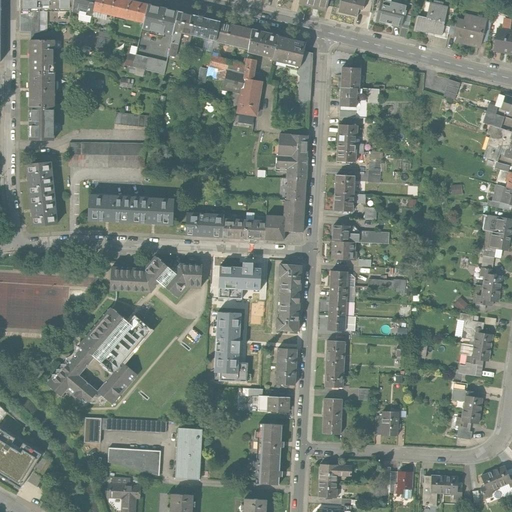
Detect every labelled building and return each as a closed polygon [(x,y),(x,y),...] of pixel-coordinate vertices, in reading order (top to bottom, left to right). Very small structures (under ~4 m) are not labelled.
[(73,0),(43,0),(44,7),(44,9),(59,9),(73,9),(73,0)] [(73,0),(73,9),(91,13),(92,10),(94,0),(73,0)] [(94,0),(92,10),(117,16),(121,0),(94,0)] [(147,4),(128,0),(121,0),(117,16),(143,22),(147,4)] [(299,0),(298,7),(325,13),(328,0),(299,0)] [(341,0),(338,13),(355,17),(357,11),(362,12),(364,0),(341,0)] [(372,0),(364,0),(362,12),(369,12),(372,0)] [(380,2),(375,25),(398,30),(402,16),(404,7),(380,2)] [(402,16),(410,18),(414,5),(405,3),(404,7),(402,16)] [(179,12),(147,4),(143,22),(140,31),(172,38),(174,31),(179,12)] [(416,20),(413,34),(426,37),(426,36),(440,38),(442,26),(446,8),(429,4),(425,22),(416,20)] [(48,11),(20,11),(19,32),(31,32),(31,41),(54,41),(54,31),(47,31),(48,11)] [(181,33),(191,36),(196,16),(179,12),(174,31),(181,33)] [(205,39),(215,42),(220,22),(196,16),(191,36),(205,39)] [(455,40),(454,45),(478,51),(485,21),(464,16),(463,23),(456,22),(456,24),(453,37),(452,40),(455,40)] [(229,24),(220,22),(215,42),(221,43),(249,50),(253,30),(246,29),(229,24)] [(447,36),(453,37),(456,24),(450,23),(449,27),(447,36)] [(446,40),(447,36),(449,27),(442,26),(440,38),(446,40)] [(493,52),(511,55),(511,31),(496,29),(493,52)] [(248,52),(274,58),(279,37),(253,30),(249,50),(248,52)] [(176,56),(181,33),(174,31),(172,38),(168,54),(176,56)] [(99,32),(95,49),(106,52),(111,35),(99,32)] [(305,43),(279,37),(274,58),(273,61),(300,67),(304,51),(305,43)] [(144,38),(142,47),(150,49),(152,40),(144,38)] [(213,52),(215,42),(205,39),(203,49),(213,52)] [(54,41),(31,41),(30,74),(54,74),(54,41)] [(218,55),(221,43),(215,42),(213,52),(210,62),(245,70),(247,62),(218,55)] [(138,46),(136,53),(148,56),(150,49),(142,47),(138,46)] [(313,53),(304,51),(300,67),(298,73),(300,75),(298,98),(301,98),(307,98),(310,98),(313,53)] [(147,60),(148,56),(136,53),(135,55),(128,53),(125,64),(145,69),(147,60)] [(248,56),(247,62),(245,70),(245,75),(247,76),(247,80),(246,86),(242,86),(241,92),(239,104),(238,110),(241,111),(254,113),(258,114),(263,79),(254,77),(258,58),(248,56)] [(168,59),(161,57),(158,69),(165,71),(168,59)] [(155,62),(147,60),(145,69),(144,70),(152,72),(155,62)] [(340,67),(339,87),(355,88),(358,88),(359,68),(340,67)] [(196,83),(204,84),(206,70),(199,69),(196,83)] [(30,74),(30,109),(54,110),(54,74),(30,74)] [(233,90),(241,92),(242,86),(246,86),(247,80),(226,75),(223,87),(233,90)] [(448,79),(442,96),(454,100),(459,83),(448,79)] [(354,98),(355,88),(339,87),(338,106),(354,106),(354,98)] [(378,89),(358,88),(355,88),(354,98),(366,99),(366,103),(377,103),(378,89)] [(230,102),(239,104),(241,92),(233,90),(230,102)] [(511,96),(505,95),(501,107),(510,110),(509,114),(511,114),(511,96)] [(488,103),(485,110),(494,113),(497,106),(488,103)] [(54,110),(30,109),(29,140),(53,140),(54,110)] [(485,110),(482,121),(499,127),(503,116),(494,113),(485,110)] [(252,124),(254,113),(241,111),(239,121),(252,124)] [(116,113),(115,124),(150,128),(151,117),(116,113)] [(338,125),(337,143),(355,144),(356,126),(338,125)] [(489,136),(482,157),(495,161),(498,154),(504,156),(506,150),(509,151),(511,142),(511,140),(511,133),(510,132),(489,125),(485,134),(489,136)] [(280,134),(279,156),(306,157),(307,135),(280,134)] [(69,142),(69,154),(144,156),(145,144),(69,142)] [(355,153),(355,144),(337,143),(336,161),(354,162),(355,153)] [(363,144),(355,144),(355,153),(363,154),(363,144)] [(369,152),(367,182),(379,182),(381,153),(369,152)] [(144,168),(144,156),(69,154),(69,166),(144,168)] [(305,179),(306,157),(279,156),(278,156),(277,166),(288,167),(288,178),(305,179)] [(30,196),(53,193),(50,163),(27,165),(30,196)] [(495,163),(493,169),(507,172),(508,166),(495,163)] [(335,176),(334,193),(352,194),(353,177),(335,176)] [(288,178),(287,201),(304,201),(305,179),(288,178)] [(461,193),(460,184),(450,185),(451,194),(461,193)] [(511,205),(511,189),(504,187),(495,185),(491,200),(499,202),(511,205)] [(33,226),(57,224),(53,193),(30,196),(33,226)] [(352,203),(352,194),(334,193),(333,211),(351,212),(352,203)] [(130,222),(132,197),(90,194),(88,220),(130,222)] [(364,194),(352,194),(352,203),(363,203),(364,194)] [(132,197),(130,222),(172,225),(173,199),(132,197)] [(486,205),(498,208),(499,202),(491,200),(487,199),(486,205)] [(303,232),(304,201),(287,201),(285,201),(284,216),(266,215),(265,220),(264,239),(283,240),(284,231),(303,232)] [(365,208),(364,219),(376,220),(376,208),(365,208)] [(223,215),(187,213),(186,235),(222,237),(223,218),(223,215)] [(486,230),(490,231),(509,234),(511,220),(484,215),(482,230),(486,230)] [(245,238),(246,219),(223,218),(222,237),(245,238)] [(264,239),(265,220),(246,219),(245,238),(264,239)] [(332,225),(331,241),(352,243),(357,243),(358,234),(347,234),(347,226),(332,225)] [(483,250),(494,252),(495,248),(487,247),(490,231),(486,230),(483,250)] [(358,231),(358,234),(357,243),(387,245),(388,232),(358,231)] [(506,250),(509,234),(490,231),(487,247),(495,248),(506,250)] [(432,244),(432,238),(417,236),(417,242),(432,244)] [(352,252),(352,243),(331,241),(330,259),(354,260),(354,252),(352,252)] [(482,255),(480,267),(491,269),(493,257),(482,255)] [(110,289),(149,292),(158,282),(177,297),(185,287),(199,288),(201,265),(179,264),(176,268),(173,272),(154,256),(143,270),(141,270),(123,269),(111,268),(110,289)] [(219,266),(218,298),(241,300),(242,290),(260,291),(261,269),(252,268),(253,263),(242,263),(242,268),(219,266)] [(291,265),(280,264),(279,276),(282,276),(279,319),(277,319),(276,329),(287,330),(297,331),(299,298),(301,265),(291,265)] [(479,275),(483,276),(484,273),(490,274),(491,269),(480,267),(479,275)] [(330,271),(329,286),(346,287),(347,272),(330,271)] [(483,276),(481,286),(499,289),(501,276),(490,274),(484,273),(483,276)] [(367,279),(367,287),(404,289),(405,279),(393,279),(392,280),(367,279)] [(329,286),(328,301),(345,302),(346,287),(329,286)] [(497,302),(499,289),(481,286),(480,295),(479,299),(492,301),(497,302)] [(354,287),(346,287),(345,302),(353,302),(354,287)] [(491,306),(492,301),(479,299),(480,295),(476,295),(475,303),(484,305),(491,306)] [(460,298),(453,305),(461,313),(468,306),(460,298)] [(328,301),(327,315),(345,316),(345,302),(328,301)] [(80,345),(82,346),(95,357),(104,365),(114,373),(122,364),(149,332),(135,320),(130,325),(126,321),(112,308),(88,336),(80,345)] [(238,363),(241,314),(217,312),(214,373),(219,373),(218,381),(246,383),(247,363),(238,363)] [(460,337),(473,339),(475,331),(476,326),(480,327),(479,332),(481,332),(483,323),(483,322),(476,321),(477,316),(459,313),(458,320),(463,321),(460,337)] [(344,331),(345,316),(327,315),(327,330),(344,331)] [(483,322),(483,323),(494,325),(495,319),(484,317),(483,322)] [(493,334),(481,332),(479,332),(480,327),(476,326),(475,331),(473,339),(472,344),(490,348),(493,334)] [(327,342),(325,371),(343,372),(344,343),(327,342)] [(465,361),(469,362),(472,344),(461,342),(459,353),(466,354),(465,361)] [(426,344),(417,343),(415,356),(424,358),(426,344)] [(488,361),(490,348),(472,344),(469,362),(474,363),(475,359),(482,360),(488,361)] [(137,377),(122,364),(114,373),(107,381),(99,391),(87,381),(80,375),(95,357),(82,346),(48,386),(61,396),(66,391),(85,407),(89,402),(92,404),(105,403),(108,400),(113,405),(137,377)] [(279,348),(277,366),(297,367),(298,349),(279,348)] [(479,376),(482,360),(475,359),(474,363),(469,362),(465,361),(464,365),(459,364),(457,372),(462,373),(479,376)] [(295,385),(297,367),(277,366),(276,384),(295,385)] [(419,374),(416,368),(410,370),(413,376),(419,374)] [(343,372),(325,371),(324,387),(342,388),(343,372)] [(461,380),(462,373),(457,372),(453,372),(452,379),(461,380)] [(452,389),(450,400),(463,402),(464,395),(465,391),(452,389)] [(358,390),(358,401),(369,401),(369,390),(358,390)] [(463,402),(461,409),(479,412),(481,398),(464,395),(463,402)] [(288,412),(288,398),(270,397),(269,412),(288,412)] [(323,400),(322,434),(340,435),(341,400),(323,400)] [(477,424),(479,412),(461,409),(460,419),(459,421),(466,422),(470,423),(477,424)] [(380,435),(380,436),(397,436),(398,417),(398,413),(381,412),(381,416),(380,435)] [(86,418),(84,443),(101,444),(101,430),(166,434),(166,422),(86,418)] [(454,426),(458,427),(465,428),(466,422),(459,421),(460,419),(456,418),(454,426)] [(470,423),(466,422),(465,428),(458,427),(456,438),(470,440),(471,432),(468,432),(470,423)] [(259,424),(258,453),(280,455),(281,447),(284,447),(284,442),(281,442),(282,425),(259,424)] [(178,428),(175,479),(199,480),(202,430),(178,428)] [(15,438),(0,429),(0,475),(20,488),(41,454),(23,443),(18,451),(10,446),(15,438)] [(161,450),(109,448),(108,461),(160,475),(161,450)] [(280,471),(280,455),(258,453),(257,461),(254,461),(253,478),(256,478),(256,483),(279,484),(279,476),(282,476),(282,471),(280,471)] [(319,465),(318,481),(336,482),(336,476),(350,477),(351,466),(319,465)] [(499,486),(508,483),(510,482),(509,479),(503,465),(491,470),(499,486)] [(380,484),(389,484),(390,471),(390,467),(381,467),(380,484)] [(479,475),(486,489),(487,492),(489,490),(499,486),(491,470),(479,475)] [(107,472),(98,471),(97,482),(107,479),(107,472)] [(398,472),(390,471),(389,484),(389,492),(394,493),(395,484),(397,484),(398,472)] [(411,472),(398,472),(397,484),(395,484),(394,493),(401,493),(401,488),(411,488),(411,472)] [(423,475),(421,505),(435,506),(436,493),(431,492),(431,475),(423,475)] [(444,476),(431,475),(431,492),(436,493),(443,493),(444,476)] [(457,476),(444,476),(443,493),(452,494),(456,494),(456,488),(457,476)] [(335,498),(336,482),(318,481),(318,497),(335,498)] [(140,485),(110,483),(109,497),(123,498),(121,511),(134,511),(136,498),(140,498),(140,485)] [(461,488),(456,488),(456,494),(452,494),(452,499),(461,499),(461,488)] [(491,495),(489,490),(487,492),(486,489),(481,491),(484,498),(491,495)] [(172,494),(171,511),(191,511),(193,495),(172,494)] [(245,499),(244,511),(265,511),(266,500),(245,499)]
